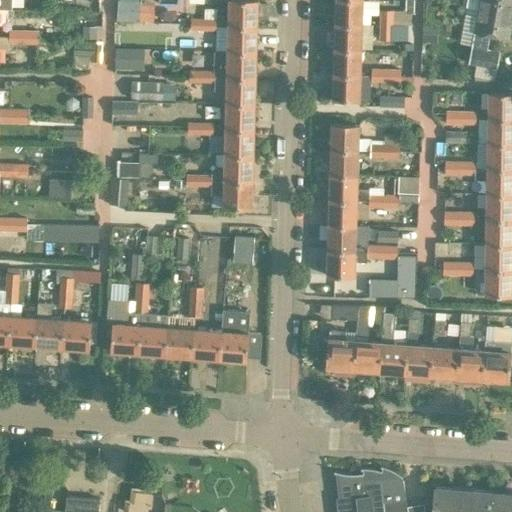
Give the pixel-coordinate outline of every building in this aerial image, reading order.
[(117,0),(116,19),(139,21),(140,0),(117,0)] [(227,0),(227,24),(257,25),(257,0),(227,0)] [(362,0),(334,0),(334,23),(362,24),(362,0)] [(414,9),(414,0),(406,0),(406,9),(414,9)] [(511,0),(461,0),(461,3),(473,6),(473,9),(511,15),(511,0)] [(380,9),(379,25),(393,25),(393,10),(380,9)] [(508,38),(511,17),(511,15),(473,9),(469,30),(508,38)] [(190,29),(202,30),(202,18),(191,18),(190,29)] [(216,18),(202,18),(202,30),(215,30),(216,18)] [(333,48),(361,49),(361,35),(370,35),(371,24),(362,24),(334,23),(333,48)] [(257,25),(227,24),(227,50),(256,51),(257,25)] [(392,40),(393,25),(379,25),(378,39),(392,40)] [(423,25),(422,42),(436,42),(437,42),(437,30),(437,26),(423,25)] [(8,43),(22,43),(22,36),(25,36),(25,29),(9,29),(8,36),(8,43)] [(39,43),(39,30),(25,29),(25,36),(22,36),(22,43),(39,43)] [(0,46),(8,47),(8,43),(8,36),(0,35),(0,46)] [(73,56),(96,56),(96,41),(74,41),(73,56)] [(130,47),(115,46),(115,69),(129,69),(130,47)] [(479,47),(476,65),(497,69),(500,51),(479,47)] [(332,75),(360,75),(361,49),(333,48),(332,75)] [(213,59),(213,70),(214,70),(215,76),(256,77),(256,51),(227,50),(226,59),(213,59)] [(371,81),(385,81),(386,68),(371,68),(371,81)] [(400,69),(386,68),(385,81),(399,82),(400,69)] [(189,83),(200,83),(200,70),(189,70),(189,83)] [(213,70),(200,70),(200,83),(214,83),(215,76),(214,70),(213,70)] [(359,100),(360,75),(332,75),(332,99),(359,100)] [(214,91),(225,91),(225,102),(255,103),(256,77),(215,76),(214,83),(214,91)] [(131,81),(130,99),(163,100),(163,81),(131,81)] [(511,92),(488,92),(488,119),(511,119),(511,92)] [(379,94),(379,106),(404,107),(404,95),(379,94)] [(94,96),(81,96),(81,116),(94,116),(94,96)] [(137,102),(112,101),(112,113),(137,114),(137,102)] [(255,103),(225,102),(224,128),(254,129),(255,103)] [(0,108),(0,122),(12,122),(12,115),(15,115),(15,108),(0,108)] [(29,122),(29,108),(15,108),(15,115),(12,115),(12,122),(29,122)] [(446,123),(460,124),(460,111),(446,110),(446,123)] [(476,111),(460,111),(460,124),(476,124),(476,111)] [(511,119),(488,119),(487,144),(511,144),(511,119)] [(187,134),(198,134),(199,122),(187,122),(187,134)] [(213,122),(199,122),(198,134),(213,134),(213,122)] [(331,123),(330,149),(358,150),(359,124),(331,123)] [(254,129),(224,128),(224,154),(253,155),(254,129)] [(82,130),(63,129),(62,140),(82,140),(82,130)] [(445,130),(445,142),(466,142),(466,131),(445,130)] [(370,157),(384,158),(384,144),(370,143),(370,157)] [(400,144),(384,144),(384,158),(400,158),(400,144)] [(511,144),(487,144),(487,169),(511,169),(511,144)] [(329,173),(358,174),(358,150),(330,149),(329,173)] [(139,161),(139,163),(157,163),(157,154),(139,153),(139,161)] [(211,174),(211,179),(223,180),(253,180),(253,155),(224,154),(223,166),(215,166),(211,170),(211,174)] [(119,161),(119,176),(139,176),(139,163),(139,161),(119,161)] [(444,174),(459,174),(460,161),(444,161),(444,174)] [(474,161),(460,161),(459,174),(474,175),(474,168),(474,161)] [(0,162),(0,175),(11,176),(11,169),(14,169),(14,162),(0,162)] [(27,176),(27,162),(14,162),(14,169),(11,169),(11,176),(27,176)] [(486,194),(511,194),(511,169),(487,169),(486,194)] [(329,198),(329,200),(357,200),(369,201),(369,194),(369,189),(357,189),(358,174),(329,173),(329,194),(329,198)] [(186,186),(199,186),(199,179),(199,174),(187,174),(187,179),(186,186)] [(199,179),(199,186),(211,186),(211,179),(211,174),(199,174),(199,179)] [(398,175),(397,195),(399,195),(399,202),(419,203),(419,201),(419,176),(398,175)] [(109,203),(126,204),(128,178),(111,177),(109,203)] [(81,179),(60,178),(50,178),(50,195),(82,196),(83,179),(81,179)] [(211,186),(210,195),(222,195),(222,206),(252,207),(253,181),(253,180),(223,180),(211,179),(211,186)] [(368,208),(384,208),(384,194),(369,194),(369,201),(368,208)] [(399,208),(399,202),(399,195),(397,195),(384,194),(384,208),(399,208)] [(486,219),(511,219),(511,194),(486,194),(486,219)] [(329,200),(328,223),(356,224),(357,200),(329,200)] [(76,202),(76,213),(95,214),(95,203),(76,202)] [(443,224),(458,224),(458,212),(443,211),(443,224)] [(474,212),(458,212),(458,224),(474,225),(474,212)] [(12,224),(12,217),(0,216),(0,230),(9,230),(9,224),(12,224)] [(27,217),(12,217),(12,224),(9,224),(9,230),(26,231),(27,217)] [(511,219),(486,219),(485,244),(511,244),(511,219)] [(356,224),(328,223),(327,248),(355,249),(356,224)] [(99,225),(45,224),(45,240),(99,242),(99,225)] [(377,230),(377,242),(398,242),(398,230),(377,230)] [(253,235),(235,234),(233,261),(252,262),(253,235)] [(145,254),(157,255),(158,236),(147,235),(145,254)] [(176,257),(188,258),(189,238),(178,237),(176,257)] [(447,241),(434,240),(434,252),(446,253),(447,241)] [(366,250),(366,258),(381,258),(381,244),(367,244),(367,250),(366,250)] [(398,245),(381,244),(381,258),(397,259),(398,245)] [(511,244),(485,244),(485,269),(511,269),(511,244)] [(366,258),(366,250),(355,249),(327,248),(326,275),(355,275),(355,262),(366,262),(366,258)] [(130,277),(142,278),(144,255),(132,254),(130,277)] [(414,258),(398,258),(397,296),(412,297),(413,297),(414,258)] [(442,275),(457,275),(457,261),(443,261),(442,275)] [(473,261),(457,261),(457,275),(473,275),(473,261)] [(61,276),(67,276),(68,269),(42,268),(41,282),(59,283),(58,306),(71,307),(72,293),(66,293),(66,290),(60,289),(61,276)] [(72,293),(73,269),(68,269),(67,276),(61,276),(60,289),(66,290),(66,293),(72,293)] [(511,295),(511,289),(511,269),(485,269),(484,294),(511,295)] [(19,274),(6,273),(5,285),(12,286),(12,289),(18,289),(19,274)] [(149,298),(150,283),(136,282),(135,294),(142,295),(141,298),(148,298),(149,298)] [(0,342),(8,343),(10,315),(11,303),(17,303),(18,289),(12,289),(12,286),(5,285),(5,290),(7,290),(6,302),(0,301),(0,342)] [(204,287),(190,286),(189,298),(196,299),(196,302),(203,302),(204,287)] [(134,311),(141,311),(147,312),(148,298),(141,298),(142,295),(135,294),(134,311)] [(141,311),(134,311),(129,310),(130,299),(108,298),(106,322),(112,323),(110,350),(139,352),(141,324),(140,324),(141,311)] [(188,316),(202,317),(203,302),(196,302),(196,299),(189,298),(188,316)] [(37,301),(36,317),(10,315),(8,343),(35,345),(38,301),(37,301)] [(62,347),(64,319),(50,318),(51,302),(38,301),(35,345),(62,347)] [(331,318),(356,319),(357,305),(332,304),(331,318)] [(222,330),(220,358),(246,360),(250,311),(222,309),(221,330),(222,330)] [(166,354),(168,326),(168,314),(147,312),(141,311),(140,324),(141,324),(139,352),(166,354)] [(379,341),(378,341),(376,368),(378,368),(378,370),(403,372),(405,343),(391,342),(393,312),(381,311),(379,341)] [(428,380),(430,345),(417,344),(419,318),(408,317),(406,343),(405,343),(403,372),(404,372),(404,378),(428,380)] [(355,339),(354,339),(351,375),(353,375),(353,367),(376,368),(378,341),(367,340),(369,319),(357,318),(355,339)] [(91,321),(64,319),(62,347),(89,349),(91,321)] [(433,333),(444,334),(445,320),(434,319),(433,333)] [(459,335),(469,335),(470,321),(459,321),(459,335)] [(486,323),(484,349),(482,349),(480,384),(481,384),(481,378),(508,380),(510,351),(496,350),(498,324),(486,323)] [(193,356),(195,328),(168,326),(166,354),(193,356)] [(195,328),(193,356),(220,358),(222,330),(221,330),(195,328)] [(334,367),(334,374),(351,375),(354,339),(344,338),(345,330),(329,329),(326,366),(334,367)] [(430,345),(428,380),(429,380),(430,374),(454,376),(457,347),(445,346),(445,342),(432,341),(432,345),(430,345)] [(480,384),(482,349),(457,347),(454,376),(465,377),(465,383),(480,384)] [(401,477),(402,476),(398,472),(394,470),(388,467),(380,465),(380,466),(382,467),(381,470),(375,468),(370,467),(364,467),(360,467),(360,469),(362,469),(363,472),(357,473),(352,473),(346,473),(341,472),(334,470),(333,471),(336,472),(337,475),(336,479),(337,486),(338,492),(339,498),(337,498),(338,511),(407,511),(407,505),(403,480),(402,480),(401,477)] [(174,511),(176,503),(157,501),(159,487),(131,484),(127,511),(174,511)] [(425,511),(423,503),(407,505),(407,511),(461,511),(463,488),(434,486),(432,511),(425,511)] [(463,488),(461,511),(489,511),(491,492),(491,491),(463,488)] [(511,511),(511,493),(491,492),(489,511),(511,511)] [(98,511),(100,498),(66,495),(64,511),(98,511)]
